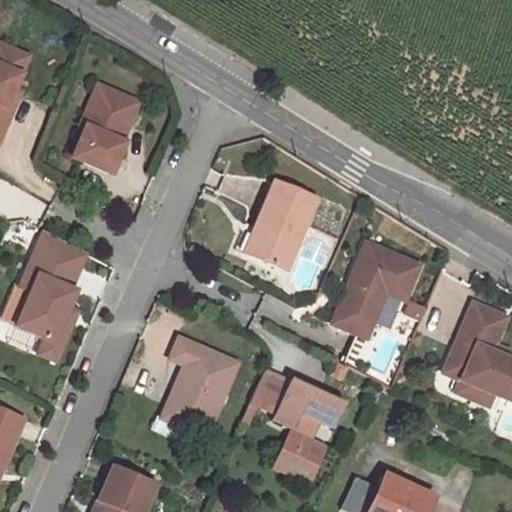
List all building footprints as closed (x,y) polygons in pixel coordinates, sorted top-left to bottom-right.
[(6,109),(13,91),(28,60),(4,50),(0,59),(0,139),(12,112),(6,109)] [(118,132),(130,103),(95,89),(79,129),(83,131),(71,161),(110,177),(123,146),(120,145),(125,135),(118,132)] [(12,112),(20,94),(13,91),(6,109),(12,112)] [(118,132),(125,135),(136,106),(130,103),(118,132)] [(286,275),(312,206),(270,190),(254,234),(244,230),(234,256),(286,275)] [(38,357),(56,365),(74,325),(64,321),(69,310),(76,293),(71,291),(87,256),(44,233),(19,290),(30,294),(15,329),(45,342),(38,357)] [(354,288),(352,295),(346,292),(330,330),(355,341),(368,310),(378,314),(383,300),(403,309),(417,276),(363,252),(349,286),(354,288)] [(352,295),(354,288),(349,286),(346,292),(352,295)] [(77,314),(69,310),(64,321),(74,325),(77,314)] [(368,310),(355,341),(364,344),(378,314),(368,310)] [(469,314),(440,381),(456,388),(451,400),(468,407),(473,395),(489,402),(511,412),(511,372),(502,368),(489,362),(492,356),(503,329),(469,314)] [(183,368),(166,403),(173,407),(166,424),(203,441),(236,367),(176,342),(168,362),(183,368)] [(489,362),(502,368),(505,361),(492,356),(489,362)] [(287,389),(262,378),(248,410),(273,421),(287,389)] [(332,430),(340,413),(287,389),(273,421),(270,427),(290,435),(282,454),(303,463),(311,446),(321,425),(332,430)] [(489,402),(473,395),(468,407),(484,414),(489,402)] [(166,403),(158,421),(166,424),(173,407),(166,403)] [(0,413),(0,467),(2,468),(21,422),(0,413)] [(282,454),(273,475),(318,494),(335,457),(311,446),(303,463),(282,454)] [(99,506),(96,511),(141,511),(152,488),(109,471),(95,505),(99,506)] [(427,511),(433,500),(385,479),(378,493),(356,483),(342,511),(427,511)]
